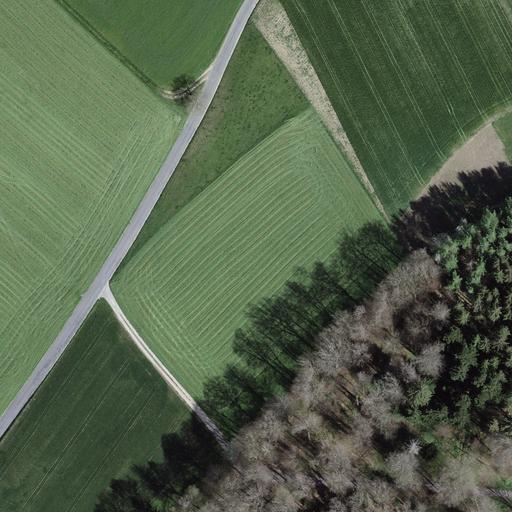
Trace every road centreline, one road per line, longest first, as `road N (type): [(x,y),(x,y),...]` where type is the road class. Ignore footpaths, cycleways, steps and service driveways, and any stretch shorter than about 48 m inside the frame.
road 1 (tertiary): [(252,0),(128,236),(0,428)]
road 2 (track): [(511,495),(246,478),(213,511)]
road 3 (track): [(246,478),(99,281)]
